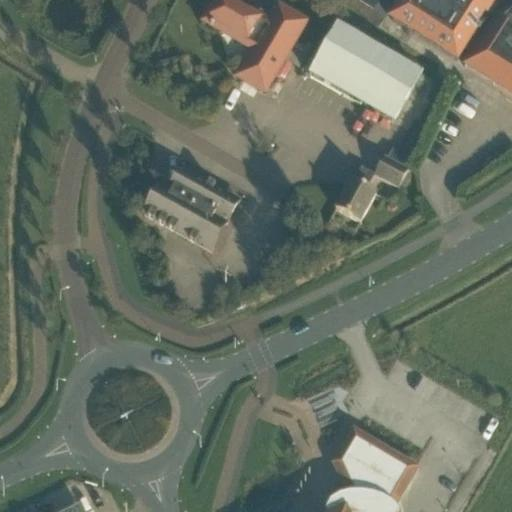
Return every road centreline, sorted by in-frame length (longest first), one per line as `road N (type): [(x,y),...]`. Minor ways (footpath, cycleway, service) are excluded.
road 1 (secondary): [(185,387),(347,319),(511,227)]
road 2 (unclassified): [(101,360),(73,292),(65,203),(80,139),(103,91)]
road 3 (residential): [(284,194),(103,91)]
road 4 (residential): [(103,91),(0,20)]
